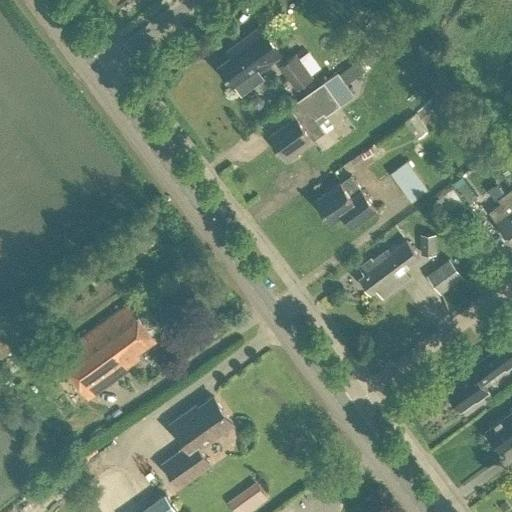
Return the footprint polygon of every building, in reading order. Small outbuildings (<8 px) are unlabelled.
[(261,68),(282,53),(260,24),(240,39),(227,49),(231,55),(218,64),(233,84),(258,65),(261,68)] [(356,53),(350,46),(340,54),(345,61),(356,53)] [(279,64),(296,88),(314,75),(297,51),(279,64)] [(323,112),(325,114),(348,98),(332,75),(308,91),(290,105),(297,114),(298,117),(309,109),(315,117),(323,112)] [(313,138),(324,130),(309,109),(298,117),(297,114),(269,134),(283,155),(296,145),(300,151),(315,140),(313,138)] [(431,129),(418,112),(408,120),(421,136),(431,129)] [(406,175),(397,181),(407,193),(423,181),(407,159),(399,165),(406,175)] [(352,225),(376,208),(362,188),(362,189),(351,174),(342,181),(341,180),(315,199),(331,221),(342,213),(352,225)] [(449,214),(464,203),(453,187),(437,197),(449,214)] [(511,200),(505,191),(497,197),(500,201),(488,210),(511,241),(511,240),(511,200)] [(435,253),(435,233),(421,232),(420,253),(435,253)] [(405,269),(421,257),(407,238),(391,250),(389,247),(373,258),(372,257),(360,265),(365,272),(360,276),(371,291),(377,287),(383,296),(410,276),(405,269)] [(449,256),(427,273),(441,292),(463,275),(449,256)] [(129,365),(140,357),(136,352),(155,338),(128,302),(58,353),(90,397),(131,367),(129,365)] [(0,360),(1,362),(27,345),(16,329),(0,339),(0,360)] [(483,382),(495,373),(505,366),(507,368),(511,363),(511,335),(469,367),(472,370),(447,388),(461,408),(476,397),(477,399),(488,390),(483,382)] [(194,409),(193,407),(171,423),(188,446),(163,463),(178,484),(210,461),(199,446),(233,422),(214,395),(194,409)] [(511,406),(510,408),(511,410),(486,429),(502,450),(511,442),(511,406)] [(230,498),(240,511),(247,511),(271,495),(259,478),(230,498)] [(179,511),(165,491),(135,511),(179,511)]
